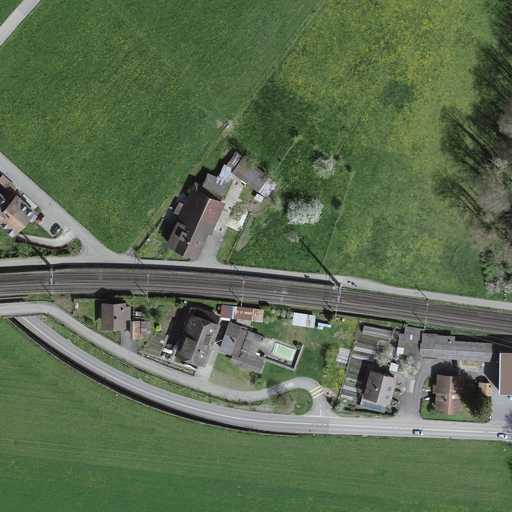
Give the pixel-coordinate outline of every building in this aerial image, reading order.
[(241,158),(232,171),(258,191),(268,178),(241,158)] [(2,174),(0,177),(0,182),(10,192),(15,186),(2,174)] [(195,261),(223,205),(192,189),(164,245),(195,261)] [(0,225),(11,236),(33,214),(13,194),(5,202),(0,197),(0,225)] [(102,304),(103,327),(124,326),(123,304),(102,304)] [(175,350),(201,360),(217,317),(191,308),(175,350)] [(152,319),(133,319),(133,337),(141,337),(141,332),(152,332),(152,319)] [(240,359),(249,333),(227,325),(217,351),(240,359)] [(363,327),(362,334),(391,338),(392,331),(363,327)] [(398,333),(396,341),(403,342),(403,337),(409,338),(409,341),(419,343),(421,330),(403,327),(402,334),(398,333)] [(421,342),(420,358),(493,362),(494,346),(421,342)] [(386,404),(394,379),(368,372),(361,397),(386,404)] [(433,413),(459,415),(461,379),(436,377),(433,413)] [(490,399),(491,385),(478,385),(477,398),(490,399)]
